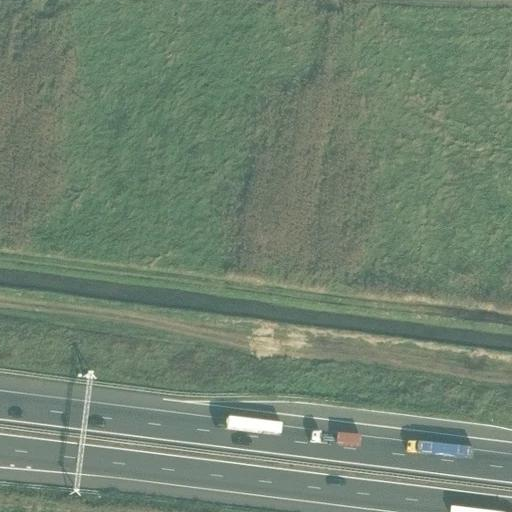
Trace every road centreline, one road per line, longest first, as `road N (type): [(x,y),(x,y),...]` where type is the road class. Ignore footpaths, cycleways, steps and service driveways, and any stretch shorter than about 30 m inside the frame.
road 1 (motorway): [(511,460),(0,396)]
road 2 (motorway): [(0,449),(478,511)]
